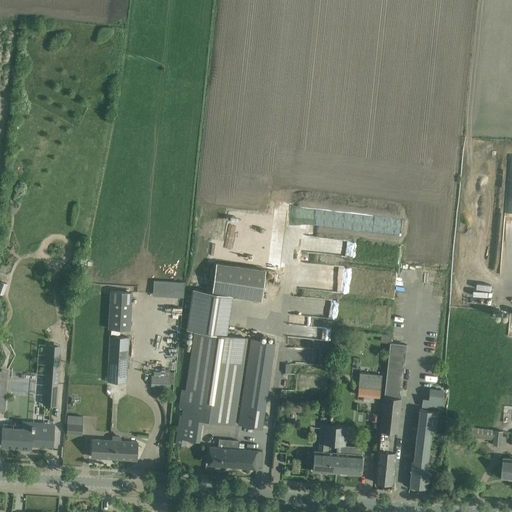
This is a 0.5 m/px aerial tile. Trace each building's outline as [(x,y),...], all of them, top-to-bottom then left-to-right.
[(211,293),(261,301),(265,270),(216,263),(211,293)] [(173,295),(173,280),(155,280),(155,295),(173,295)] [(129,330),(132,292),(111,291),(109,328),(129,330)] [(179,415),(177,432),(176,444),(185,446),(186,439),(200,441),(203,420),(234,424),(247,338),(194,330),(181,415),(179,415)] [(126,383),(129,337),(109,336),(107,382),(126,383)] [(251,337),(239,424),(265,427),(273,371),(266,370),(270,340),(251,337)] [(392,484),(393,474),(397,432),(406,351),(406,344),(389,342),(389,349),(384,397),(380,430),(379,440),(375,482),(392,484)] [(56,406),(60,360),(47,359),(44,405),(56,406)] [(1,370),(0,409),(8,410),(9,370),(1,370)] [(368,397),(367,403),(379,404),(382,374),(360,372),(358,396),(368,397)] [(151,375),(150,387),(170,388),(171,376),(151,375)] [(338,380),(340,379),(339,375),(331,378),(334,386),(339,384),(338,380)] [(280,402),(279,410),(307,413),(308,405),(280,402)] [(437,411),(418,409),(417,416),(416,416),(415,417),(414,421),(416,423),(414,445),(412,464),(411,464),(409,486),(426,488),(427,478),(429,464),(430,464),(434,462),(434,459),(432,456),(428,456),(429,447),(431,432),(435,432),(437,411)] [(67,423),(66,433),(81,434),(82,425),(67,423)] [(320,424),(319,443),(328,444),(333,444),(337,444),(345,445),(346,426),(334,425),(320,424)] [(453,426),(453,425),(446,424),(444,424),(443,434),(452,435),(453,426)] [(52,447),(53,427),(31,425),(31,428),(4,426),(3,435),(2,435),(1,443),(3,443),(2,446),(30,448),(30,445),(52,447)] [(502,445),(503,431),(470,427),(469,437),(494,439),(494,445),(502,445)] [(112,436),(112,440),(92,439),(91,457),(136,459),(137,442),(120,441),(121,436),(112,436)] [(262,467),(261,467),(262,451),(258,450),(237,449),(238,440),(219,439),(218,447),(209,446),(207,463),(262,468),(262,467)] [(313,462),(312,470),(336,472),(360,474),(361,464),(362,454),(361,454),(362,446),(348,445),(345,445),(337,444),(336,452),(328,451),(328,444),(319,443),(318,451),(314,450),(313,460),(313,462)] [(502,477),(511,478),(511,458),(504,458),(502,477)]
